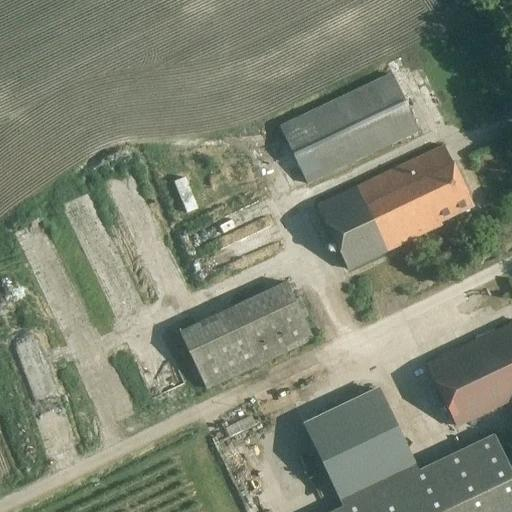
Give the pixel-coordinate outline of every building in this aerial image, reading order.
[(418,132),(391,76),(279,129),(306,184),(418,132)] [(472,207),(443,146),(317,206),(347,270),(441,226),(439,222),(472,207)] [(312,339),(286,283),(179,332),(206,389),(312,339)] [(511,324),(426,365),(455,427),(504,403),(511,419),(511,324)] [(35,334),(18,338),(25,365),(42,360),(35,334)] [(289,431),(323,504),(396,469),(361,397),(289,431)] [(511,511),(511,473),(494,435),(331,511),(511,511)]
